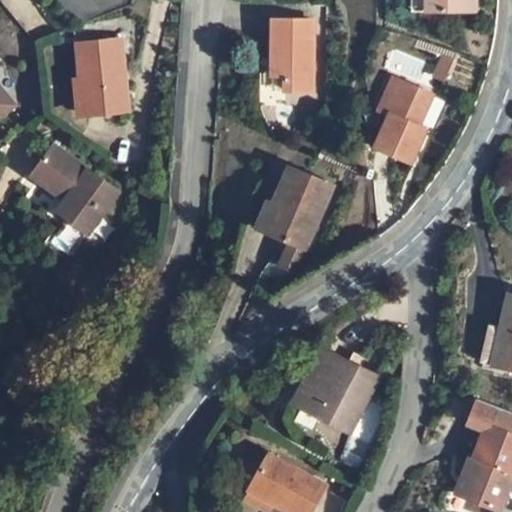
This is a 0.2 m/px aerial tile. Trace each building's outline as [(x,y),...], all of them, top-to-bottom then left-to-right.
[(411,0),(410,34),(424,34),(423,0),(411,0)] [(423,0),(424,34),(466,34),(467,0),(423,0)] [(302,103),(306,28),(269,26),(265,88),(278,89),(277,101),(302,103)] [(109,120),(100,48),(59,54),(62,91),(67,91),(71,125),(109,120)] [(422,142),(434,109),(398,92),(382,127),(393,132),(381,157),(427,178),(438,148),(422,142)] [(95,202),(31,151),(11,181),(39,204),(31,215),(64,241),(95,202)] [(286,254),(316,191),(274,171),(256,213),(247,210),(237,232),(271,248),(286,254)] [(286,254),(271,248),(261,270),(275,277),(286,254)] [(511,358),(511,305),(491,297),(481,324),(469,319),(455,354),(467,359),(506,375),(511,358)] [(359,388),(313,362),(307,370),(282,412),(329,439),(359,388)] [(496,447),(505,425),(463,409),(454,431),(465,435),(453,466),(463,470),(448,506),(463,511),(486,511),(509,453),(496,447)] [(248,465),(228,495),(254,510),(257,511),(293,511),(303,496),(248,465)] [(253,511),(254,510),(228,495),(222,506),(231,511),(253,511)]
